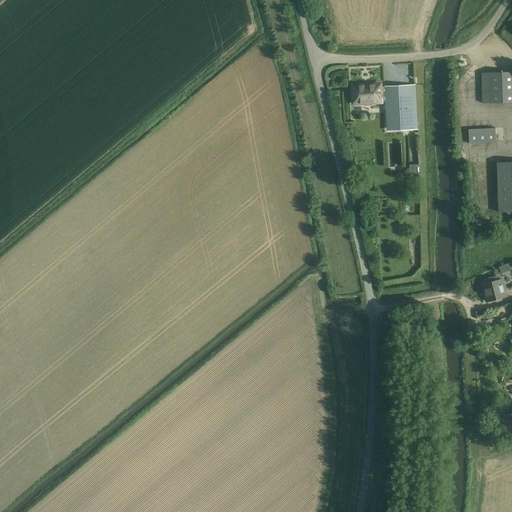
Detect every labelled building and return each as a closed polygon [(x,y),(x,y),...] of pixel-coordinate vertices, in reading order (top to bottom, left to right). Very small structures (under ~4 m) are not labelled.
[(511,102),(511,72),(482,73),(483,83),(483,104),(511,102)] [(379,85),(352,86),(353,103),(364,103),(365,106),(371,105),(371,102),(381,102),(381,101),(386,101),(385,86),(382,86),(382,87),(379,88),(379,85)] [(415,85),(385,86),(386,101),(387,108),(391,108),(391,122),(406,122),(406,129),(417,129),(415,85)] [(495,129),(469,130),(469,142),(470,144),(496,143),(496,141),(495,129)] [(511,161),(497,162),(498,182),(496,182),(496,194),(498,194),(499,212),(511,211),(511,161)] [(484,284),(483,285),(487,302),(497,299),(507,296),(503,280),(498,281),(497,276),(483,280),(484,284)] [(492,428),(499,430),(500,426),(510,429),(511,423),(511,416),(498,412),(492,428)]
